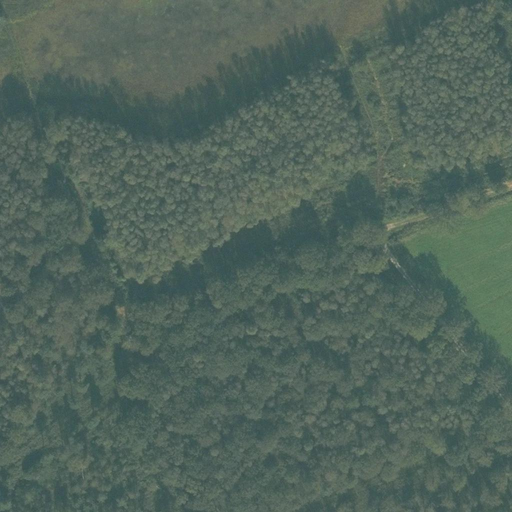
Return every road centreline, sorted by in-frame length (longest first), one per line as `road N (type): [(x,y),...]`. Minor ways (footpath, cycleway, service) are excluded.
road 1 (track): [(122,323),(375,234)]
road 2 (track): [(511,411),(375,234)]
road 3 (track): [(375,234),(511,186)]
